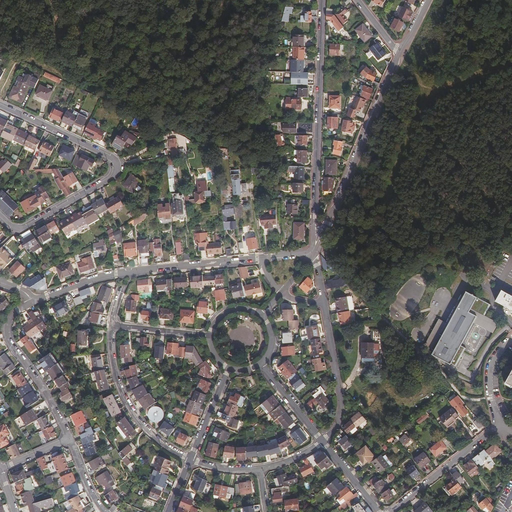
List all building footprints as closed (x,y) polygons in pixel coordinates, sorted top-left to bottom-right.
[(348,12),(344,7),(336,14),(344,23),(348,20),(344,15),(348,12)] [(414,12),(404,7),(400,16),(410,20),(414,12)] [(301,21),(317,22),(317,15),(314,15),(314,17),(312,17),(312,12),(306,11),(306,15),(302,15),(301,21)] [(339,30),(344,27),(335,15),(334,14),(328,14),(327,19),(335,19),(335,23),(339,30)] [(403,27),(405,23),(397,19),(393,27),(401,30),(403,27)] [(365,42),(373,35),(364,24),(356,30),(365,42)] [(304,47),(304,34),(294,34),(294,47),(304,47)] [(377,43),(371,48),(379,59),(386,53),(377,43)] [(343,44),(332,44),(332,55),(341,55),(341,52),(343,52),(343,44)] [(304,59),(305,47),(304,47),(294,47),(293,59),(304,59)] [(300,71),(304,72),(305,59),(304,59),(293,59),(290,59),(290,71),(296,71),(300,71)] [(378,88),(381,83),(375,81),(378,73),(370,70),(367,77),(373,80),(372,83),(378,88)] [(286,84),(292,84),(292,80),(294,80),(294,79),(300,80),(300,71),(296,71),(296,75),(286,75),(286,76),(285,76),(285,78),(286,78),(286,84)] [(59,79),(44,72),(43,76),(56,83),(59,79)] [(34,90),(38,81),(32,78),(31,79),(23,75),(21,78),(18,77),(16,81),(19,82),(15,91),(12,89),(8,98),(14,101),(14,100),(20,102),(28,87),(34,90)] [(52,91),(40,86),(36,95),(47,100),(52,91)] [(367,100),(369,100),(373,89),(365,86),(363,90),(364,90),(362,97),(367,100)] [(298,97),(309,97),(309,89),(299,89),(298,97)] [(340,96),(330,96),(331,108),(340,108),(340,96)] [(367,100),(362,97),(358,96),(354,106),(353,106),(351,107),(348,115),(356,118),(359,111),(360,111),(361,112),(363,107),(364,105),(365,106),(367,100)] [(301,99),(287,98),(286,108),(301,109),(301,99)] [(57,121),(62,112),(56,109),(55,111),(52,109),(49,117),(57,121)] [(67,112),(62,122),(74,127),(82,131),(87,119),(80,115),(78,117),(67,112)] [(340,114),(334,114),(333,117),(329,117),(329,128),(338,128),(338,117),(340,117),(340,114)] [(137,127),(141,120),(136,117),(132,124),(137,127)] [(0,135),(0,137),(11,142),(12,140),(34,151),(38,141),(33,138),(30,137),(30,136),(16,129),(12,127),(12,128),(9,127),(11,123),(7,121),(7,122),(0,118),(0,131),(2,132),(0,135)] [(354,124),(354,121),(345,119),(342,131),(350,132),(351,130),(355,130),(356,124),(354,124)] [(95,126),(89,123),(84,133),(88,135),(87,137),(94,140),(95,139),(100,141),(103,133),(98,131),(98,132),(93,130),(95,126)] [(289,132),(293,132),(297,132),(297,124),(284,124),(283,131),(289,132)] [(122,151),(124,148),(129,151),(136,139),(125,132),(121,139),(118,137),(113,146),(122,151)] [(308,136),(299,135),(299,145),(307,145),(308,136)] [(171,158),(176,157),(173,139),(167,140),(165,141),(167,151),(169,151),(170,151),(171,158)] [(343,142),(336,140),(335,144),(336,144),(334,153),(340,155),(343,142)] [(53,147),(42,142),(37,151),(48,157),(53,147)] [(73,151),(62,146),(58,155),(68,160),(73,151)] [(307,162),(307,150),(298,150),(298,161),(307,162)] [(79,157),(75,155),(70,164),(85,170),(85,169),(87,170),(89,166),(90,166),(93,161),(80,155),(79,157)] [(165,157),(163,157),(169,191),(174,190),(169,160),(165,160),(165,157)] [(2,162),(0,161),(0,171),(2,173),(12,164),(8,161),(7,161),(6,161),(4,160),(2,162)] [(339,160),(328,160),(327,174),(338,175),(339,160)] [(33,163),(29,161),(25,169),(27,169),(31,169),(33,163)] [(67,187),(71,184),(76,181),(71,172),(62,178),(60,175),(56,168),(43,169),(43,164),(38,164),(38,169),(32,169),(34,173),(53,172),(56,178),(54,180),(60,190),(63,188),(65,192),(63,193),(65,196),(67,195),(67,196),(71,193),(67,187)] [(304,178),(305,166),(289,166),(289,172),(295,173),(295,178),(304,178)] [(249,184),(244,185),(243,170),(234,171),(236,197),(246,196),(246,192),(250,192),(249,184)] [(131,176),(122,186),(131,194),(139,183),(131,176)] [(334,190),(335,177),(326,177),(326,190),(334,190)] [(185,198),(186,206),(197,204),(206,202),(204,193),(209,192),(207,182),(198,184),(199,190),(195,191),(195,194),(196,201),(190,202),(189,197),(185,198)] [(304,192),(304,183),(295,182),(294,192),(304,192)] [(33,196),(38,205),(42,202),(41,201),(47,198),(40,186),(35,189),(36,191),(32,194),(33,196)] [(1,191),(0,192),(0,206),(9,216),(17,207),(1,191)] [(38,205),(32,194),(26,197),(27,198),(20,202),(22,206),(20,207),(22,212),(24,211),(25,212),(38,205)] [(173,218),(178,218),(179,219),(182,219),(183,220),(186,219),(186,216),(180,217),(179,210),(185,209),(183,196),(179,197),(179,195),(173,196),(175,205),(172,206),(173,218)] [(98,219),(96,215),(107,209),(109,214),(122,207),(117,198),(104,204),(101,200),(90,205),(92,208),(81,213),(80,211),(76,214),(73,215),(72,214),(64,219),(65,219),(62,221),(58,223),(65,235),(69,232),(69,231),(73,228),(73,230),(78,227),(77,225),(80,223),(81,225),(86,222),(88,225),(98,219)] [(298,204),(289,204),(289,214),(298,214),(298,204)] [(171,221),(169,208),(168,206),(156,208),(158,221),(163,220),(166,222),(171,221)] [(225,206),(223,207),(223,208),(227,226),(232,226),(233,228),(240,227),(235,220),(230,221),(229,216),(232,215),(225,206)] [(266,228),(266,231),(266,232),(273,231),(273,227),(277,227),(276,215),(270,216),(270,214),(263,215),(263,218),(262,218),(262,228),(266,228)] [(42,242),(44,242),(53,236),(51,234),(58,229),(54,221),(47,225),(36,232),(42,242)] [(305,224),(296,223),(294,239),(304,239),(305,224)] [(118,230),(106,235),(109,245),(115,242),(115,243),(121,241),(118,234),(119,233),(118,230)] [(43,245),(35,232),(26,237),(29,241),(23,245),(27,249),(31,246),(34,250),(43,245)] [(217,244),(212,245),(212,241),(209,241),(209,237),(210,237),(210,232),(198,234),(200,244),(202,243),(203,251),(209,250),(209,249),(211,249),(213,258),(220,257),(219,253),(227,251),(225,243),(217,244)] [(102,238),(100,239),(101,240),(97,241),(98,243),(92,246),(94,252),(94,253),(96,258),(100,257),(98,251),(101,250),(102,252),(106,250),(102,238)] [(248,239),(255,249),(259,248),(257,238),(248,239)] [(153,263),(148,239),(139,241),(141,253),(143,253),(145,264),(146,264),(153,263)] [(165,255),(162,241),(154,242),(155,245),(152,245),(153,255),(159,254),(159,256),(160,256),(162,263),(166,262),(165,255)] [(126,256),(139,254),(137,243),(123,246),(126,256)] [(2,247),(0,248),(0,262),(1,264),(0,265),(4,269),(13,260),(9,256),(10,255),(2,247)] [(93,261),(96,260),(92,252),(72,259),(80,272),(95,266),(93,261)] [(19,260),(11,269),(17,275),(26,267),(19,260)] [(68,262),(57,269),(58,272),(59,272),(62,278),(74,272),(68,262)] [(248,266),(240,267),(243,278),(250,276),(248,266)] [(43,290),(52,287),(48,276),(49,275),(47,270),(33,280),(30,277),(23,284),(31,288),(37,290),(43,290)] [(224,274),(216,275),(217,283),(224,282),(224,274)] [(204,276),(191,278),(192,287),(205,286),(204,276)] [(177,287),(184,286),(189,286),(188,277),(176,278),(177,287)] [(313,282),(308,277),(300,287),(307,293),(313,286),(312,284),(313,282)] [(153,285),(153,279),(150,279),(148,279),(148,281),(138,281),(139,289),(145,289),(145,293),(150,292),(150,285),(153,285)] [(174,289),(173,279),(158,280),(158,289),(165,289),(165,290),(174,289)] [(248,296),(243,281),(239,282),(239,285),(234,287),(236,296),(243,295),(244,296),(248,296)] [(262,282),(247,286),(250,296),(265,292),(262,282)] [(101,297),(109,301),(115,288),(106,284),(101,297)] [(88,288),(81,290),(82,295),(83,295),(90,292),(89,291),(93,289),(94,293),(98,291),(96,285),(88,288)] [(90,292),(83,295),(84,298),(94,293),(93,289),(89,291),(90,292)] [(228,299),(226,289),(219,290),(220,296),(221,300),(228,299)] [(452,363),(486,301),(468,291),(434,354),(452,363)] [(16,295),(11,293),(0,299),(0,310),(9,305),(7,301),(9,299),(16,295)] [(511,295),(507,293),(500,305),(511,311),(511,295)] [(350,311),(354,310),(352,296),(347,297),(342,298),(336,299),(338,313),(350,311)] [(138,300),(129,299),(127,310),(136,312),(138,300)] [(208,301),(197,300),(196,311),(207,312),(208,301)] [(88,308),(89,310),(93,311),(102,312),(103,313),(104,308),(101,307),(101,304),(100,303),(101,301),(98,301),(95,302),(93,309),(88,308)] [(151,311),(152,311),(153,302),(147,301),(146,307),(142,306),(142,315),(145,315),(145,318),(150,318),(151,311)] [(54,314),(57,312),(60,316),(63,314),(70,310),(66,302),(59,305),(59,306),(52,310),(54,314)] [(164,307),(163,316),(174,317),(175,309),(176,309),(177,305),(167,306),(166,307),(164,307)] [(195,310),(182,309),(181,320),(193,321),(195,310)] [(291,330),(300,329),(299,319),(295,320),(293,310),(284,311),(284,315),(286,315),(287,320),(290,320),(291,330)] [(40,311),(36,313),(35,311),(30,314),(34,319),(31,322),(32,323),(25,328),(29,334),(23,339),(32,350),(38,345),(32,337),(42,329),(43,331),(49,327),(44,319),(45,318),(40,311)] [(102,312),(93,311),(91,318),(100,321),(102,312)] [(352,323),(350,311),(338,313),(339,319),(341,318),(341,321),(342,325),(352,323)] [(481,317),(480,330),(494,331),(495,324),(491,324),(491,317),(481,317)] [(312,327),(320,338),(319,332),(318,326),(312,327)] [(320,338),(312,327),(308,328),(310,340),(312,339),(314,354),(320,353),(320,352),(322,351),(321,345),(320,338)] [(80,330),(80,339),(88,339),(88,330),(80,330)] [(286,334),(287,343),(294,342),(293,333),(286,334)] [(125,340),(123,343),(124,355),(126,355),(127,360),(135,359),(135,354),(132,354),(131,343),(127,340),(125,340)] [(194,359),(197,366),(204,362),(195,347),(187,345),(186,353),(187,347),(180,347),(180,348),(178,348),(179,343),(169,341),(167,352),(179,353),(179,355),(186,356),(186,357),(194,359)] [(374,343),(363,343),(363,357),(374,357),(374,343)] [(164,358),(165,347),(156,346),(154,357),(164,358)] [(282,351),(283,356),(296,354),(295,347),(284,348),(284,351),(282,351)] [(6,368),(10,373),(19,366),(6,351),(0,355),(0,356),(7,366),(6,368)] [(66,375),(65,376),(57,364),(58,363),(51,352),(42,359),(57,381),(59,380),(65,391),(73,386),(66,375)] [(101,356),(92,358),(96,370),(95,371),(101,390),(109,387),(104,369),(101,356)] [(323,363),(321,357),(313,358),(315,365),(317,365),(318,371),(327,370),(325,363),(323,363)] [(210,377),(212,374),(209,372),(210,371),(209,369),(211,367),(208,364),(211,362),(209,358),(204,362),(199,366),(200,368),(199,372),(210,377)] [(307,386),(296,373),(297,372),(289,361),(280,368),(288,379),(290,378),(292,381),(291,381),(299,392),(307,386)] [(131,367),(122,370),(122,371),(123,374),(127,373),(129,377),(138,375),(136,370),(133,371),(131,367)] [(15,376),(22,386),(29,381),(21,369),(16,373),(17,374),(15,376)] [(141,383),(138,375),(129,377),(132,385),(128,387),(129,390),(134,388),(133,386),(141,383)] [(199,383),(197,387),(206,391),(208,387),(210,387),(212,383),(208,381),(208,380),(202,378),(200,384),(199,383)] [(35,389),(29,381),(22,386),(20,388),(25,396),(35,389)] [(164,410),(163,407),(159,405),(159,404),(156,402),(150,393),(143,384),(136,387),(138,390),(136,391),(139,398),(147,409),(154,403),(155,405),(156,405),(154,406),(152,408),(150,412),(151,415),(152,418),(152,420),(154,422),(156,419),(158,420),(162,418),(164,414),(164,410)] [(8,400),(11,405),(14,403),(10,397),(11,397),(10,395),(9,395),(4,387),(1,388),(0,385),(0,396),(4,394),(8,400)] [(306,404),(307,405),(306,405),(309,409),(318,402),(323,409),(330,403),(324,396),(326,395),(323,392),(325,391),(323,389),(320,385),(315,390),(315,391),(311,394),(314,397),(306,404)] [(71,389),(61,394),(66,402),(75,396),(71,389)] [(201,403),(203,403),(207,394),(197,390),(193,399),(192,399),(187,410),(188,410),(184,419),(196,424),(199,415),(197,414),(201,403)] [(247,397),(237,393),(236,398),(232,396),(230,401),(243,407),(247,397)] [(37,394),(27,399),(29,402),(28,402),(30,405),(37,402),(35,399),(39,397),(37,394)] [(108,408),(116,403),(112,395),(103,399),(108,408)] [(293,422),(285,412),(280,406),(281,405),(273,395),(263,403),(267,409),(270,413),(270,414),(275,420),(277,418),(285,428),(293,422)] [(346,415),(350,421),(351,422),(344,428),(348,434),(356,429),(366,421),(347,397),(347,407),(347,409),(346,415)] [(464,403),(461,400),(459,401),(456,397),(449,403),(453,407),(454,406),(456,409),(464,403)] [(120,412),(116,403),(108,408),(112,416),(120,412)] [(239,406),(231,403),(230,406),(228,405),(225,413),(226,413),(233,416),(234,417),(239,406)] [(28,423),(38,418),(39,417),(34,407),(23,413),(28,423)] [(459,417),(452,409),(439,419),(443,424),(444,423),(448,428),(454,423),(453,422),(452,421),(454,419),(455,421),(459,417)] [(418,419),(417,420),(415,421),(417,425),(426,417),(427,419),(430,417),(426,412),(424,410),(416,416),(418,419)] [(88,422),(83,411),(71,416),(76,427),(84,424),(88,422)] [(46,414),(39,417),(38,418),(43,428),(52,425),(46,414)] [(236,418),(234,417),(233,416),(228,429),(235,432),(235,430),(237,430),(237,428),(236,428),(237,425),(239,426),(240,421),(236,419),(236,418)] [(117,424),(118,426),(116,428),(124,439),(127,437),(128,438),(135,433),(124,418),(117,424)] [(9,419),(0,424),(0,429),(2,434),(1,435),(6,443),(15,439),(11,431),(14,430),(9,419)] [(482,425),(477,419),(473,423),(478,429),(482,425)] [(177,427),(166,421),(161,428),(171,436),(177,427)] [(52,425),(43,428),(47,436),(48,438),(57,434),(53,424),(52,425)] [(84,424),(76,427),(79,435),(81,434),(83,437),(93,433),(94,432),(92,426),(86,428),(84,424)] [(300,427),(291,434),(297,443),(299,442),(300,444),(307,438),(305,436),(306,434),(300,427)] [(214,436),(227,442),(230,433),(217,428),(214,436)] [(191,436),(182,432),(177,441),(186,445),(191,436)] [(95,438),(93,433),(83,437),(82,438),(84,443),(82,443),(87,454),(96,450),(94,446),(93,446),(90,440),(95,438)] [(146,434),(145,434),(139,440),(144,446),(150,439),(146,434)] [(405,434),(399,439),(403,444),(407,440),(408,442),(410,440),(405,434)] [(352,442),(347,435),(339,442),(344,449),(352,442)] [(291,444),(287,436),(278,440),(281,449),(291,444)] [(436,456),(452,444),(446,436),(440,441),(439,441),(437,442),(436,442),(433,444),(432,446),(430,448),(430,449),(436,456)] [(220,442),(212,438),(207,454),(215,457),(220,442)] [(135,444),(132,440),(129,443),(120,452),(128,464),(131,461),(131,460),(127,455),(134,448),(133,446),(135,444)] [(21,455),(16,444),(7,448),(10,455),(11,454),(13,459),(21,455)] [(273,444),(257,448),(258,453),(264,452),(264,454),(266,454),(267,457),(276,455),(273,444)] [(237,447),(227,445),(225,456),(236,458),(237,447)] [(491,459),(500,452),(494,445),(485,452),(491,459)] [(372,461),(373,460),(371,457),(373,456),(366,446),(357,453),(361,458),(358,461),(363,467),(366,465),(372,461)] [(239,459),(247,459),(247,456),(247,451),(247,447),(239,447),(239,459)] [(325,452),(319,451),(308,458),(303,461),(304,464),(306,463),(307,465),(301,468),(305,476),(313,472),(312,470),(314,469),(312,465),(316,461),(324,471),(334,463),(325,452)] [(485,452),(484,451),(471,460),(478,468),(478,469),(491,459),(485,452)] [(109,455),(108,452),(90,460),(93,467),(97,465),(103,462),(102,459),(109,455)] [(423,452),(413,459),(420,468),(430,461),(423,452)] [(384,455),(382,453),(373,460),(372,461),(375,464),(376,463),(382,470),(394,461),(387,453),(384,455)] [(69,468),(67,464),(64,454),(54,457),(58,467),(59,471),(69,468)] [(155,468),(169,474),(171,469),(169,468),(173,460),(161,454),(155,468)] [(38,459),(39,460),(40,463),(43,469),(49,466),(44,457),(38,459)] [(478,468),(471,460),(464,467),(471,476),(472,474),(472,473),(478,468)] [(95,472),(106,466),(104,461),(103,462),(97,465),(98,466),(94,468),(95,472)] [(25,470),(14,474),(17,482),(36,474),(35,470),(26,474),(25,470)] [(110,502),(118,497),(113,489),(118,486),(109,470),(98,476),(102,484),(105,482),(110,491),(105,494),(110,502)] [(62,476),(66,486),(77,481),(73,472),(62,476)] [(455,473),(452,475),(454,478),(457,482),(458,481),(460,484),(464,481),(457,472),(455,473)] [(284,473),(275,476),(280,488),(297,483),(295,475),(285,477),(284,473)] [(208,480),(199,475),(196,481),(197,481),(195,488),(203,492),(208,480)] [(375,475),(368,481),(371,484),(378,479),(375,475)] [(44,478),(47,485),(54,482),(52,476),(44,478)] [(37,485),(36,482),(36,483),(33,477),(27,479),(28,482),(19,485),(20,488),(19,489),(20,494),(28,491),(28,492),(24,493),(27,505),(31,504),(37,502),(33,490),(38,489),(36,485),(37,485)] [(337,478),(327,486),(334,495),(344,487),(337,478)] [(387,485),(382,478),(374,484),(379,491),(387,485)] [(452,494),(461,487),(457,482),(454,478),(451,480),(452,481),(445,486),(446,487),(451,494),(452,494)] [(70,500),(73,499),(71,495),(80,490),(77,481),(66,486),(65,487),(68,496),(66,497),(68,501),(70,500)] [(252,481),(240,483),(240,494),(253,492),(252,481)] [(228,487),(217,484),(214,494),(226,497),(226,495),(229,496),(231,488),(228,487)] [(159,498),(163,490),(155,487),(154,486),(150,494),(159,498)] [(280,488),(278,488),(270,489),(272,502),(280,501),(279,493),(287,492),(286,487),(280,488)] [(390,490),(389,488),(382,493),(386,500),(397,493),(394,489),(394,490),(393,489),(390,490)] [(357,492),(345,502),(345,501),(352,496),(346,489),(340,494),(342,496),(337,500),(340,505),(339,506),(342,511),(345,509),(344,507),(359,495),(357,492)] [(188,511),(189,511),(190,511),(192,511),(197,511),(199,509),(194,507),(194,506),(192,505),(195,499),(184,495),(183,497),(179,506),(178,508),(180,509),(178,511),(188,511)] [(493,507),(483,495),(481,497),(483,501),(478,505),(482,510),(486,506),(491,511),(493,507)] [(78,497),(73,499),(70,500),(75,508),(70,511),(77,511),(83,509),(86,506),(82,501),(81,502),(78,497)] [(55,505),(53,498),(37,502),(31,504),(32,511),(38,511),(42,511),(41,507),(48,506),(48,507),(55,505)] [(149,511),(161,511),(153,508),(155,503),(145,499),(142,505),(149,508),(148,511),(149,511)] [(297,499),(285,500),(286,510),(299,509),(297,499)] [(354,511),(367,511),(359,502),(354,506),(357,510),(354,511)] [(432,511),(426,503),(422,506),(422,507),(415,511),(432,511)]
